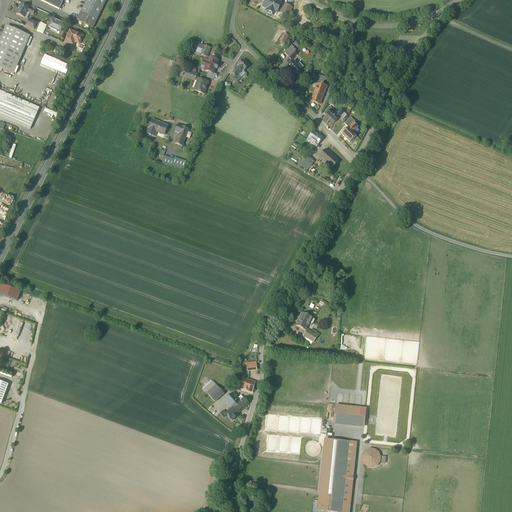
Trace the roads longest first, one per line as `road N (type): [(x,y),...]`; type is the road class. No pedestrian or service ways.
road 1 (unclassified): [(220,511),(261,385),(265,322),(355,159)]
road 2 (secondary): [(127,0),(0,261)]
road 3 (unclassified): [(355,159),(419,227),(511,256)]
road 4 (unclassified): [(441,13),(355,159)]
road 5 (unclassified): [(355,159),(244,41)]
road 6 (unclassified): [(309,0),(380,24),(441,13)]
